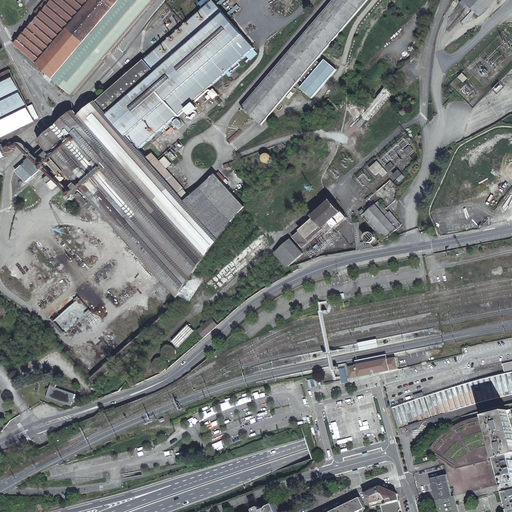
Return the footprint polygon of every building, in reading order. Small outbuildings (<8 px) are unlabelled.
[(153,0),(46,0),(35,13),(40,17),(16,45),(73,94),(153,0)] [(333,0),(241,106),(260,123),(299,79),(304,83),(300,88),(311,97),(336,69),(325,59),(321,64),(316,60),(366,0),(333,0)] [(486,0),(462,0),(461,2),(465,6),(468,3),(476,11),(486,0)] [(494,0),(486,0),(476,11),(480,15),(494,0)] [(129,74),(126,76),(80,116),(75,110),(41,140),(45,145),(39,150),(41,152),(25,166),(23,164),(17,169),(13,182),(13,191),(55,157),(61,164),(45,177),(54,188),(66,177),(62,172),(66,169),(74,178),(71,181),(92,205),(103,218),(106,216),(177,297),(186,280),(235,215),(244,206),(225,184),(228,181),(225,178),(222,181),(215,173),(189,196),(152,153),(147,158),(139,149),(254,48),(214,1),(131,72),(129,74)] [(258,54),(255,51),(248,58),(250,60),(258,54)] [(0,137),(35,120),(11,70),(0,75),(0,137)] [(402,75),(398,71),(391,79),(395,82),(402,75)] [(464,73),(460,77),(465,82),(469,78),(464,73)] [(386,86),(361,114),(367,120),(393,92),(386,86)] [(172,146),(176,151),(182,147),(179,142),(172,146)] [(0,160),(9,157),(4,144),(0,145),(0,160)] [(165,157),(160,161),(166,168),(171,163),(165,157)] [(379,163),(370,171),(376,178),(380,175),(382,178),(387,173),(379,163)] [(400,174),(395,178),(399,183),(404,178),(400,174)] [(92,205),(71,181),(67,183),(88,208),(92,205)] [(316,219),(295,236),(304,247),(325,229),(330,234),(349,218),(334,200),(314,217),(316,219)] [(378,243),(382,246),(388,245),(385,242),(388,239),(388,240),(402,229),(402,227),(391,214),(389,216),(380,204),(368,214),(365,211),(362,213),(383,239),(378,243)] [(262,233),(206,282),(214,292),(272,241),(270,238),(268,239),(262,233)] [(371,243),(376,240),(377,239),(372,234),(367,238),(369,241),(371,243)] [(292,238),(277,251),(289,265),(304,253),(292,238)] [(358,243),(358,251),(377,247),(382,246),(378,243),(376,240),(371,243),(369,241),(362,242),(358,243)] [(189,304),(197,288),(194,286),(192,290),(184,286),(178,299),(189,304)] [(80,298),(54,320),(72,342),(99,320),(80,298)] [(199,330),(205,337),(218,326),(211,317),(208,319),(210,321),(199,330)] [(189,324),(173,342),(179,347),(194,330),(189,324)] [(378,340),(359,344),(361,351),(379,347),(378,340)] [(176,353),(177,351),(176,350),(176,348),(175,347),(174,346),(173,345),(172,345),(170,344),(169,344),(167,344),(166,345),(165,345),(164,346),(163,347),(162,349),(162,350),(162,352),(162,353),(162,354),(163,356),(164,357),(165,358),(166,358),(168,359),(169,359),(171,359),(172,358),(173,358),(174,357),(175,355),(176,354),(176,353)] [(127,346),(89,380),(96,387),(134,354),(127,346)] [(356,361),(357,365),(373,362),(388,358),(387,355),(356,361)] [(168,364),(167,363),(167,361),(166,360),(165,359),(164,358),(163,357),(162,357),(160,357),(159,357),(157,357),(156,358),(155,359),(154,360),(153,361),(153,363),(153,364),(153,366),(153,367),(154,368),(155,369),(156,370),(157,371),(159,371),(160,372),(162,371),(163,371),(164,370),(165,369),(166,368),(167,367),(167,366),(168,364)] [(357,365),(348,367),(351,379),(375,374),(380,373),(385,372),(399,369),(396,357),(388,358),(373,362),(357,365)] [(346,368),(340,369),(343,383),(346,382),(349,382),(346,368)] [(375,374),(351,379),(351,381),(385,374),(385,372),(380,373),(375,374)] [(316,377),(308,380),(310,388),(318,386),(316,377)] [(58,383),(52,381),(46,397),(71,406),(75,394),(56,388),(58,383)] [(511,408),(504,410),(487,414),(498,458),(500,458),(511,454),(511,408)] [(498,458),(487,414),(484,415),(473,418),(469,419),(468,419),(466,420),(463,421),(460,422),(458,424),(455,425),(451,427),(448,430),(445,432),(443,434),(440,437),(437,440),(430,448),(431,448),(447,462),(446,463),(454,470),(447,472),(447,473),(447,474),(449,474),(455,495),(482,488),(504,483),(504,485),(507,484),(500,458),(498,458)] [(190,447),(176,452),(178,456),(192,451),(190,447)] [(511,454),(500,458),(507,484),(508,490),(509,494),(511,505),(511,454)] [(447,474),(431,478),(434,492),(437,500),(453,496),(447,474)] [(508,490),(507,484),(504,485),(504,483),(482,488),(484,496),(505,490),(508,490)] [(398,494),(382,486),(377,487),(365,493),(372,507),(378,505),(382,504),(381,501),(385,499),(387,499),(388,503),(399,500),(398,494)] [(484,496),(482,488),(455,495),(456,503),(484,496)] [(458,511),(456,503),(455,495),(453,496),(437,500),(439,511),(458,511)] [(358,511),(366,508),(361,497),(329,511),(358,511)] [(400,503),(399,500),(388,503),(382,504),(378,505),(380,510),(378,511),(399,511),(400,511),(402,508),(401,506),(399,505),(400,503)] [(277,511),(273,503),(267,506),(267,507),(262,509),(260,506),(253,510),(254,511),(277,511)]
